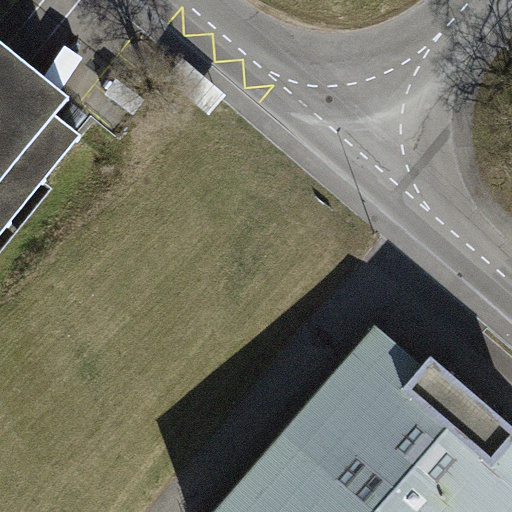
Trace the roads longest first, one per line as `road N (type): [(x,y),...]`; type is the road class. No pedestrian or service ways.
road 1 (residential): [(348,137),(511,285)]
road 2 (residential): [(183,0),(348,137)]
road 3 (tertiary): [(348,137),(478,0)]
